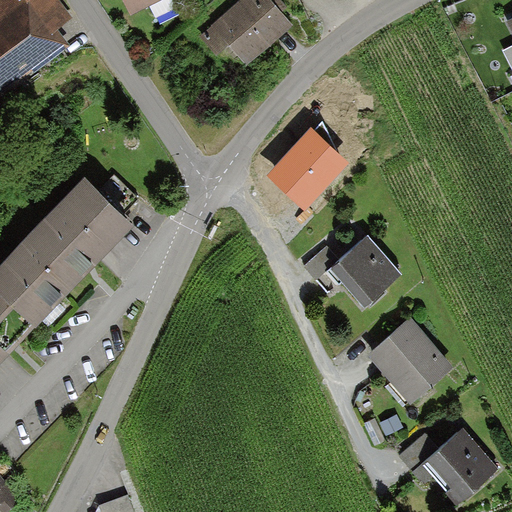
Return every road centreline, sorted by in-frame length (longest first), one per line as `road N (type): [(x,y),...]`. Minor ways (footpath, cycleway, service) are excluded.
road 1 (tertiary): [(215,186),(58,511)]
road 2 (tertiary): [(404,0),(328,48),(215,186)]
road 3 (residential): [(215,186),(81,0)]
